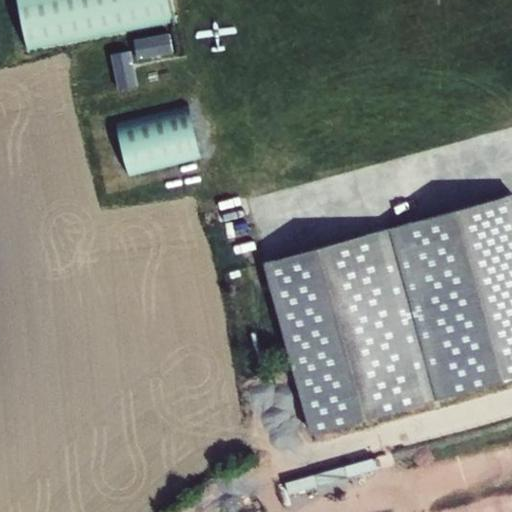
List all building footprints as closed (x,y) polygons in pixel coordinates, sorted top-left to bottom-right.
[(168,0),(18,0),(28,50),(173,23),(168,0)] [(132,39),(136,58),(173,50),(168,31),(132,39)] [(189,106),(114,124),(127,178),(202,160),(189,106)] [(511,204),(509,193),(261,262),(289,365),(353,428),(355,429),(511,385),(511,204)] [(285,361),(305,438),(350,428),(353,428),(289,365),(285,361)]
